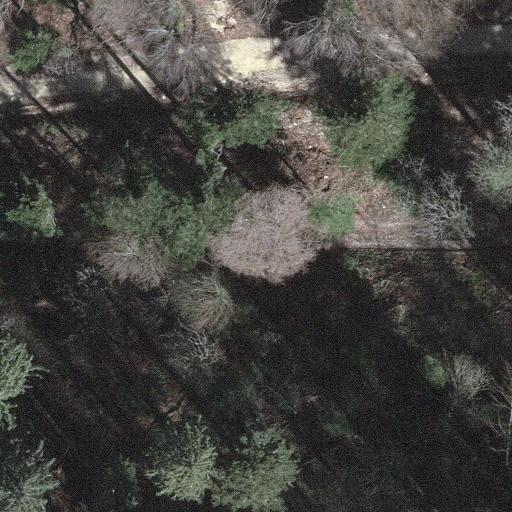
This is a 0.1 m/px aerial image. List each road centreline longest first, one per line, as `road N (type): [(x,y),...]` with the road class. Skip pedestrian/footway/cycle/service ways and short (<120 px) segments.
road 1 (track): [(0,105),(511,57)]
road 2 (track): [(511,225),(478,233),(0,224)]
